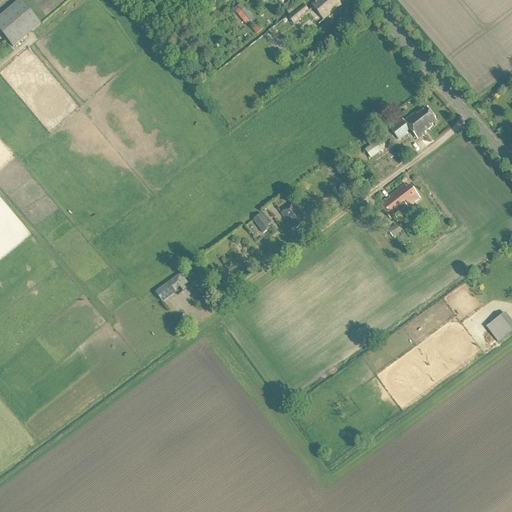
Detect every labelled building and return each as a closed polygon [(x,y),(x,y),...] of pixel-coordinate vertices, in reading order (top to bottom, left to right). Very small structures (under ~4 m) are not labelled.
[(319,0),(312,7),(323,20),(345,2),(343,0),(319,0)] [(19,1),(0,16),(0,33),(13,49),(41,26),(19,1)] [(287,18),(303,6),(303,5),(299,1),(292,6),(289,3),(283,8),(286,11),(285,11),(289,16),(287,18)] [(253,20),(241,6),(234,12),(246,26),(253,20)] [(303,6),(287,18),(293,25),(309,13),(303,6)] [(257,26),(252,30),(256,36),(261,32),(257,26)] [(276,28),(267,35),(271,41),(281,34),(276,28)] [(437,122),(427,109),(417,116),(416,113),(405,121),(403,119),(390,128),(399,140),(408,134),(406,132),(410,130),(417,140),(426,134),(425,133),(433,127),(432,125),(437,122)] [(379,143),(365,152),(371,161),(384,152),(379,143)] [(341,194),(342,195),(344,196),(345,196),(347,196),(348,195),(350,194),(351,193),(351,192),(352,190),(351,189),(351,187),(350,186),(348,185),(347,184),(345,184),(343,185),(342,186),(341,187),(340,188),(339,190),(339,191),(340,193),(341,194)] [(407,189),(405,186),(379,206),(391,221),(409,206),(410,207),(420,200),(410,187),(407,189)] [(305,219),(294,205),(281,215),(293,230),(295,228),(296,230),(304,224),(302,221),(305,219)] [(263,234),(271,228),(262,215),(253,221),(263,234)] [(394,227),(388,232),(393,238),(399,233),(394,227)] [(176,278),(168,284),(176,294),(178,297),(186,291),(183,288),(176,278)] [(511,322),(505,314),(485,329),(497,344),(511,332),(511,322)]
